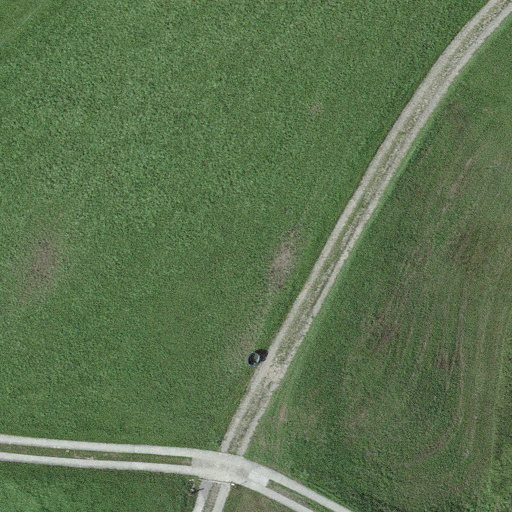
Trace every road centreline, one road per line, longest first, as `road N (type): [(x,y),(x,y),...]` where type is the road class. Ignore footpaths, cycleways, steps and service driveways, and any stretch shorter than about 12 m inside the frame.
road 1 (track): [(210,511),(267,374),(405,131),(461,52),(511,1)]
road 2 (track): [(324,511),(226,467),(0,445)]
